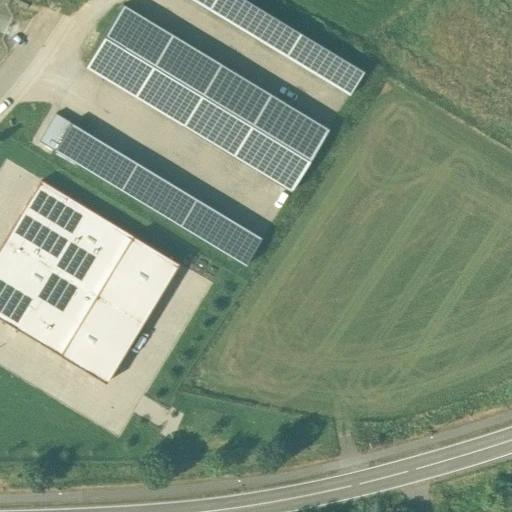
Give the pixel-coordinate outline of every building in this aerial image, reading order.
[(232,0),(182,0),(349,103),(364,80),(232,0)] [(326,138),(219,73),(182,133),(289,198),(326,138)] [(55,114),(38,141),(53,150),(69,122),(55,114)] [(40,189),(0,254),(0,323),(59,360),(131,245),(40,189)] [(175,272),(131,245),(59,360),(103,387),(175,272)]
